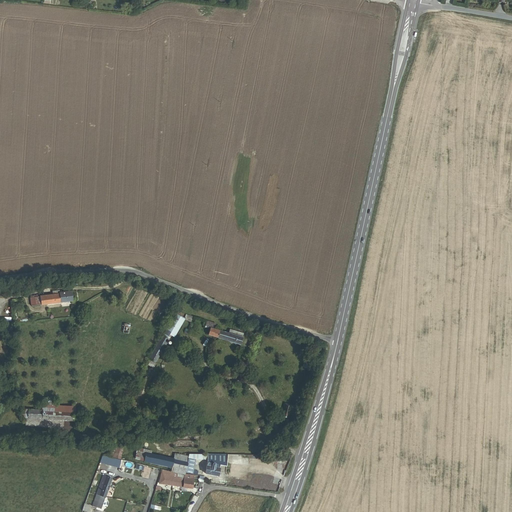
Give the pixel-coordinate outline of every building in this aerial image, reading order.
[(31,297),(32,305),(74,299),(72,290),(60,292),(59,289),(52,290),(53,293),(40,295),(40,296),(31,297)] [(172,334),(176,336),(186,319),(186,318),(176,312),(147,363),(155,367),(158,362),(157,361),(172,334)] [(231,328),(230,332),(216,328),(212,327),(211,328),(209,334),(242,344),(244,336),(243,336),(245,332),(231,328)] [(319,365),(310,363),(314,353),(309,351),(303,368),(316,372),(319,365)] [(132,403),(138,405),(147,379),(141,377),(132,403)] [(75,421),(76,411),(56,410),(56,404),(57,398),(44,397),(43,404),(38,403),(38,409),(37,419),(64,420),(75,421)] [(289,417),(292,407),(293,404),(286,402),(282,415),(283,415),(289,417)] [(26,418),(28,418),(29,408),(21,408),(21,418),(26,418)] [(28,418),(37,419),(38,409),(29,408),(28,418)] [(26,425),(64,427),(64,420),(37,419),(28,418),(26,418),(26,425)] [(110,456),(113,457),(121,459),(124,448),(112,445),(110,456)] [(135,459),(144,461),(146,452),(152,453),(153,450),(138,447),(135,459)] [(144,461),(173,468),(175,458),(152,453),(146,452),(144,461)] [(199,474),(199,470),(195,469),(197,459),(209,459),(208,465),(206,473),(219,475),(221,467),(220,467),(221,464),(228,465),(228,454),(211,454),(189,453),(189,458),(186,472),(199,474)] [(186,473),(186,472),(189,458),(176,455),(175,458),(173,468),(173,471),(179,473),(186,474),(186,473)] [(121,465),(122,459),(121,459),(113,457),(111,463),(121,465)] [(169,482),(180,485),(181,479),(178,478),(179,473),(173,471),(164,469),(162,473),(171,475),(170,482),(169,482)] [(161,480),(170,482),(171,475),(162,473),(161,480)] [(184,486),(193,487),(195,474),(186,473),(186,474),(185,479),(184,486)] [(93,506),(102,509),(113,478),(104,475),(93,506)]
